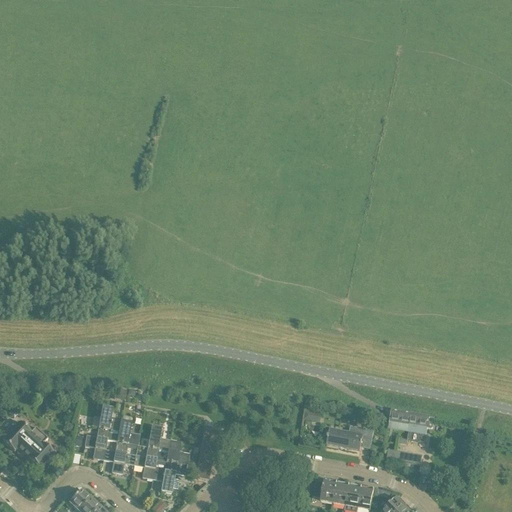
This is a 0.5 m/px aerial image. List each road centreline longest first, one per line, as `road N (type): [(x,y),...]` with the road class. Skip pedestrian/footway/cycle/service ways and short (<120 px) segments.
road 1 (track): [(0,321),(57,328),(153,310),(202,311),(511,373)]
road 2 (tertiary): [(0,353),(180,344),(511,410)]
road 3 (residential): [(434,511),(392,481),(291,462)]
